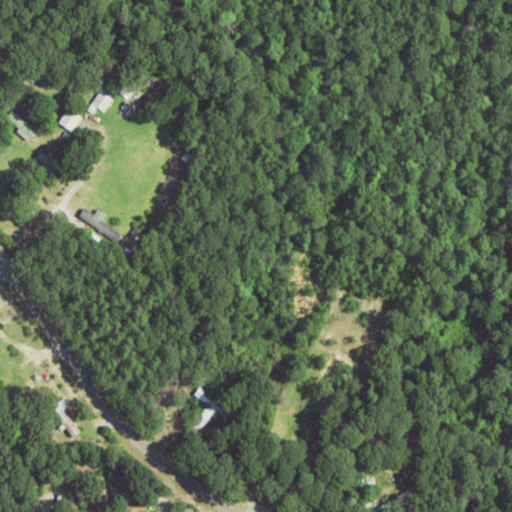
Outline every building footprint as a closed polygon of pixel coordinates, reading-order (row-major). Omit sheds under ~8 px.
[(0,55),(10,59),(0,85),(0,55)] [(70,64),(74,59),(80,63),(85,56),(91,61),(83,73),(70,64)] [(136,78),(142,74),(151,84),(145,89),(136,78)] [(93,104),(107,83),(114,88),(110,94),(116,98),(106,113),(93,104)] [(12,97),(19,87),(26,91),(19,102),(12,97)] [(20,108),(30,115),(34,110),(44,117),(39,123),(40,124),(35,130),(40,134),(35,140),(33,139),(30,142),(18,132),(20,129),(8,119),(13,112),(15,113),(16,111),(15,110),(18,106),(20,108)] [(75,146),(84,132),(94,139),(85,152),(75,146)] [(182,159),(190,148),(199,156),(192,166),(182,159)] [(60,154),(72,162),(67,169),(79,176),(74,184),(62,176),(59,181),(43,170),(45,166),(37,160),(42,152),(55,161),(60,154)] [(106,222),(111,212),(102,207),(99,212),(87,206),(80,218),(116,237),(120,229),(106,222)] [(0,344),(0,326),(14,344),(5,351),(0,344)] [(7,393),(12,390),(20,402),(15,405),(7,393)] [(65,399),(71,407),(66,411),(83,432),(75,438),(68,429),(63,433),(60,428),(64,425),(46,402),(54,396),(60,403),(65,399)] [(232,410),(211,396),(204,407),(225,420),(232,410)] [(183,438),(209,407),(217,413),(191,444),(183,438)] [(257,459),(261,449),(300,467),(296,476),(257,459)] [(376,473),(377,476),(368,479),(367,478),(362,479),(360,474),(365,472),(364,470),(371,467),(372,468),(378,465),(380,471),(376,473)] [(370,511),(409,491),(414,500),(392,511),(370,511)] [(369,511),(363,502),(374,495),(381,505),(369,511)]
